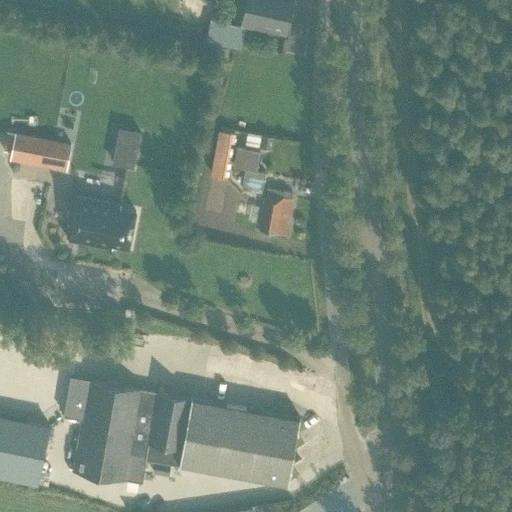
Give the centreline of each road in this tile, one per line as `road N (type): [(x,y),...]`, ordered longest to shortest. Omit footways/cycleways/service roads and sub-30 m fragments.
road 1 (unclassified): [(394,494),(358,472),(344,434),(320,135),(322,0)]
road 2 (tertiary): [(394,494),(351,0)]
